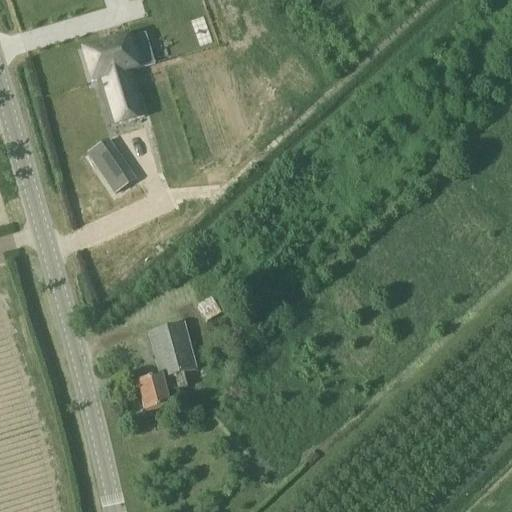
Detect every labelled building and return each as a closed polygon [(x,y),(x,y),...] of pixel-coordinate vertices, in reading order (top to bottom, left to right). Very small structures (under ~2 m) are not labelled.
[(92,84),(97,83),(130,73),(151,67),(144,44),(129,48),(127,41),(127,40),(82,54),(92,84)] [(144,119),(130,73),(97,83),(111,129),(144,119)] [(117,163),(99,179),(114,197),(132,182),(117,163)] [(211,300),(197,308),(206,324),(221,316),(211,300)] [(183,376),(184,376),(195,373),(183,326),(148,335),(160,379),(137,385),(145,415),(169,409),(166,395),(186,390),(183,376)]
